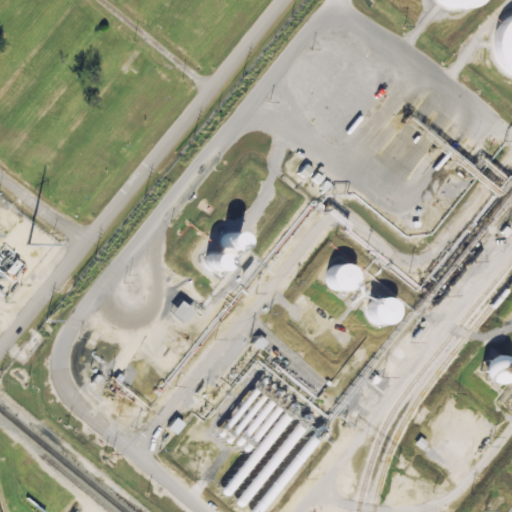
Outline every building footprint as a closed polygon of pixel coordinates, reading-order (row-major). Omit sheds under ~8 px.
[(420,0),(421,1),(426,8),(433,12),(441,14),(449,13),(456,9),(461,3),(461,0),(420,0)] [(501,17),(493,23),(488,32),(486,43),(487,53),(492,62),(499,70),(508,74),(511,74),(511,12),(511,13),(501,17)] [(302,178),(296,173),(304,164),(310,170),(302,178)] [(309,178),(314,172),(321,178),(316,184),(309,178)] [(238,243),(236,246),(233,248),(230,249),(226,248),(223,246),(221,243),(220,239),(221,236),(223,233),(226,231),(230,230),(233,231),(236,233),(238,236),(239,239),(238,243)] [(221,264),(219,267),(216,270),(212,270),(209,270),(206,267),(204,264),(203,261),(204,257),(206,254),(209,252),(212,252),(216,252),(219,254),(221,257),(222,261),(221,264)] [(351,282),(348,286),(343,289),(338,290),(333,289),(329,286),(326,282),(325,277),(326,272),(329,268),(333,265),(338,264),(343,265),(348,268),(351,272),(352,277),(351,282)] [(392,315),(389,319),(385,322),(380,323),(374,322),(370,319),(367,315),(366,310),(367,305),(370,300),(374,298),(380,297),(385,298),(389,300),(392,305),(393,310),(392,315)] [(181,324),(167,313),(177,301),(190,312),(181,324)] [(509,376),(506,380),(501,383),(495,385),(490,383),(485,380),(482,376),(481,370),(482,364),(485,360),(490,356),(495,355),(501,356),(506,360),(509,364),(510,370),(509,376)] [(173,435),(165,427),(174,418),(182,425),(173,435)]
